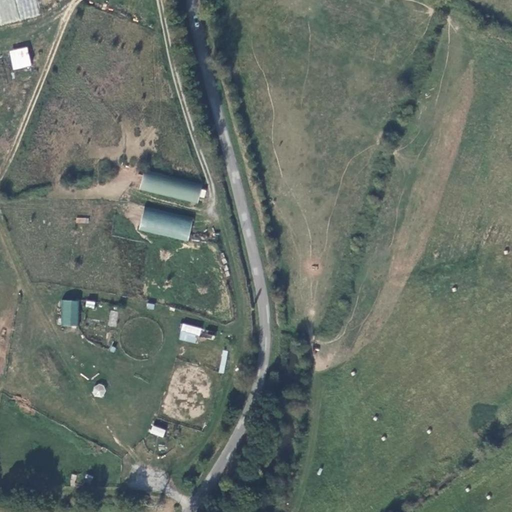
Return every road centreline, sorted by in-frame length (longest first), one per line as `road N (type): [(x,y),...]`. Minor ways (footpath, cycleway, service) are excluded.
road 1 (unclassified): [(193,0),(265,335),(243,424),(190,511)]
road 2 (track): [(160,0),(242,328),(221,414),(169,485)]
road 3 (track): [(0,226),(24,287),(140,478),(119,490),(0,488)]
road 4 (track): [(80,0),(0,184)]
